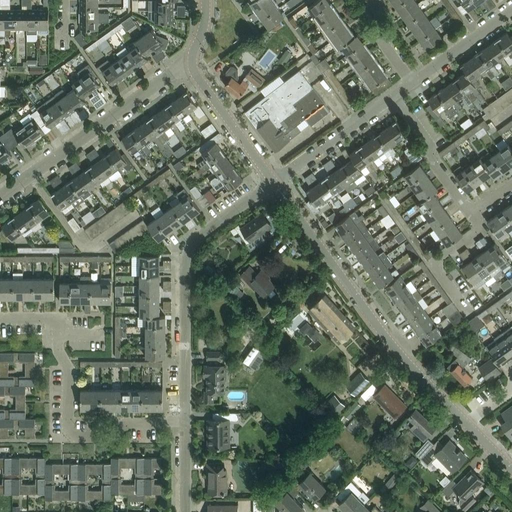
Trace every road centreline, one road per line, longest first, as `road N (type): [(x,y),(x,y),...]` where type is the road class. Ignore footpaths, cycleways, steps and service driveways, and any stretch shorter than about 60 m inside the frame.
road 1 (tertiary): [(465,423),(390,343),(274,183)]
road 2 (residential): [(184,421),(190,244),(274,183)]
road 3 (tertiary): [(191,58),(0,197)]
road 4 (residential): [(184,421),(128,420),(99,437),(71,436),(57,335)]
road 5 (tertiary): [(274,183),(194,75),(191,58)]
road 6 (residential): [(274,183),(394,95)]
road 7 (residential): [(470,316),(432,262),(480,232),(468,212)]
road 8 (residential): [(468,212),(394,95)]
road 9 (residential): [(411,82),(511,11)]
